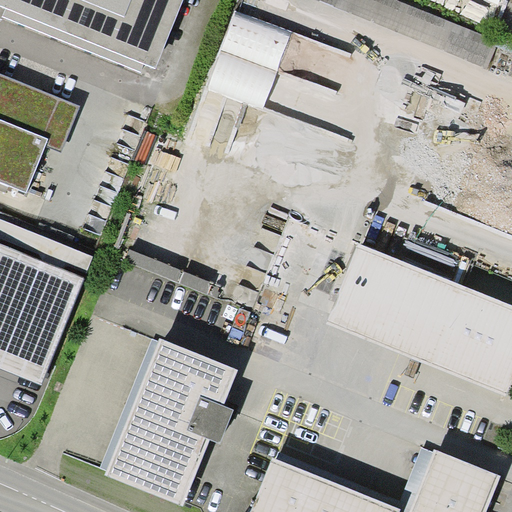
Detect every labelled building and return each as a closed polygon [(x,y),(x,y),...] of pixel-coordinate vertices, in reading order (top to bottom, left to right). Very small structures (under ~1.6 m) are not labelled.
[(0,0),(0,18),(135,72),(138,63),(149,67),(175,0),(0,0)] [(395,0),(312,0),(487,69),(498,41),(395,0)] [(0,184),(28,195),(47,147),(61,153),(80,107),(0,75),(0,184)] [(82,275),(0,241),(0,365),(39,382),(82,275)] [(511,306),(358,244),(326,322),(504,395),(511,373),(511,306)] [(236,370),(159,339),(105,473),(182,504),(236,370)] [(392,511),(274,463),(253,511),(487,511),(500,480),(428,451),(402,511),(392,511)]
